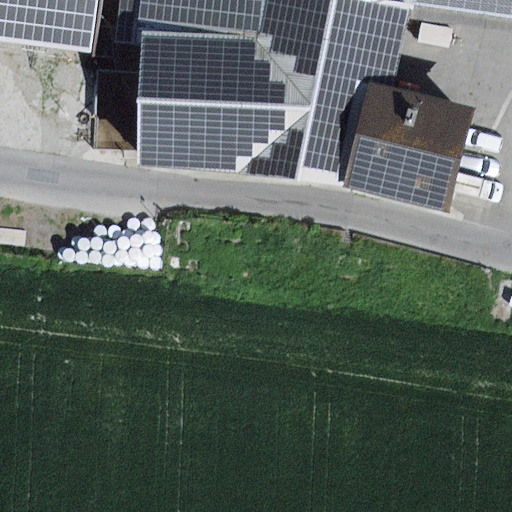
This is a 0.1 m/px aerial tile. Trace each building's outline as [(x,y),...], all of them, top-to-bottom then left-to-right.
[(96,0),(0,0),(0,37),(90,49),(96,0)] [(122,0),(117,37),(142,40),(260,47),(266,0),(122,0)] [(266,0),(260,47),(142,40),(138,166),(349,191),(373,86),(397,92),(412,4),(404,3),(377,0),(266,0)] [(511,0),(403,0),(404,3),(412,4),(511,17),(511,0)] [(373,86),(349,191),(449,214),(473,109),(397,92),(373,86)]
